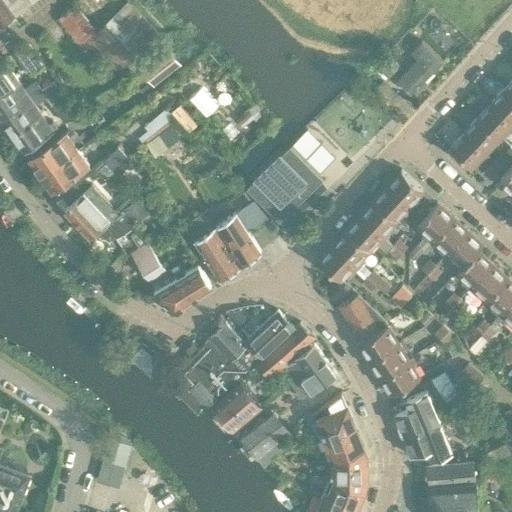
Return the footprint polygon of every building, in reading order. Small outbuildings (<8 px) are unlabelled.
[(0,0),(0,41),(3,40),(8,36),(0,24),(30,0),(29,0),(0,0)] [(128,0),(126,0),(97,28),(87,37),(92,42),(120,70),(158,32),(128,0)] [(417,57),(397,79),(412,92),(443,59),(422,40),(411,51),(417,57)] [(29,42),(27,44),(16,51),(30,72),(44,63),(29,42)] [(181,64),(168,48),(143,69),(156,84),(181,64)] [(400,65),(385,51),(374,62),(378,67),(374,72),(382,80),(387,75),(389,76),(400,65)] [(6,64),(0,68),(0,94),(19,81),(10,69),(6,64)] [(0,114),(2,117),(42,88),(35,78),(23,87),(19,81),(0,94),(0,114)] [(13,133),(42,114),(34,104),(46,95),(64,122),(74,115),(71,112),(50,82),(42,88),(2,117),(13,133)] [(511,91),(505,85),(491,100),(511,119),(511,118),(511,91)] [(491,100),(477,115),(498,134),(511,119),(491,100)] [(180,104),(172,111),(190,131),(197,124),(180,104)] [(42,114),(13,133),(24,149),(53,130),(49,124),(42,114)] [(477,115),(463,130),(484,149),(498,134),(477,115)] [(471,163),(484,149),(463,130),(450,144),(456,149),(471,163)] [(66,131),(29,156),(40,173),(77,147),(66,131)] [(160,157),(171,148),(163,138),(161,139),(155,132),(147,139),(152,146),(151,147),(154,151),(155,150),(160,157)] [(323,178),(290,144),(245,187),(276,218),(311,185),(308,181),(317,173),(322,179),(323,178)] [(119,145),(104,158),(111,167),(126,154),(119,145)] [(77,147),(40,173),(53,191),(78,173),(89,163),(77,147)] [(498,151),(493,157),(503,166),(508,160),(498,151)] [(503,166),(493,157),(488,162),(498,171),(503,166)] [(511,188),(511,164),(500,177),(511,188)] [(422,187),(402,168),(387,184),(412,207),(420,199),(415,195),(422,187)] [(91,181),(65,208),(91,236),(104,223),(117,209),(91,181)] [(412,207),(387,184),(374,198),(394,217),(401,210),(406,214),(412,207)] [(148,213),(138,197),(124,206),(134,222),(148,213)] [(394,217),(374,198),(360,213),(386,236),(392,229),(387,225),(394,217)] [(250,199),(215,223),(240,264),(261,250),(242,221),(257,210),(250,199)] [(434,237),(433,236),(432,236),(452,215),(437,201),(428,210),(423,216),(417,222),(425,229),(422,233),(424,234),(409,251),(416,258),(434,237)] [(423,206),(417,211),(423,216),(428,210),(423,206)] [(117,237),(135,226),(125,211),(107,222),(117,237)] [(240,264),(215,223),(210,226),(201,211),(186,223),(219,278),(240,264)] [(423,216),(417,211),(412,217),(417,222),(423,216)] [(394,244),(386,236),(360,213),(346,228),(367,247),(374,239),(386,250),(387,249),(396,257),(402,251),(394,244)] [(444,253),(467,228),(452,215),(432,236),(433,236),(434,237),(440,243),(437,246),(444,253)] [(129,232),(140,247),(147,243),(136,227),(129,232)] [(367,247),(346,228),(333,242),(359,265),(365,258),(360,254),(367,247)] [(467,228),(444,253),(451,259),(454,256),(461,263),(462,263),(476,248),(477,249),(477,248),(483,242),(467,228)] [(407,246),(399,239),(394,244),(402,251),(407,246)] [(359,265),(333,242),(320,257),(340,276),(347,269),(352,273),(359,265)] [(147,243),(140,247),(132,252),(150,278),(164,269),(147,243)] [(476,248),(462,263),(461,263),(456,268),(465,276),(462,279),(469,286),(492,262),(477,248),(477,249),(476,248)] [(429,257),(422,264),(428,270),(435,262),(429,257)] [(435,262),(428,270),(434,276),(441,268),(435,262)] [(492,262),(469,286),(477,293),(480,290),(486,296),(506,275),(492,262)] [(197,263),(157,288),(153,290),(171,306),(178,307),(212,285),(210,283),(197,263)] [(391,285),(373,268),(368,274),(377,282),(386,290),(391,285)] [(377,282),(368,274),(362,280),(371,289),(377,282)] [(511,280),(506,275),(486,296),(494,303),(491,306),(498,313),(511,297),(511,280)] [(400,305),(411,294),(405,288),(394,300),(400,305)] [(453,303),(460,295),(454,290),(447,297),(453,303)] [(358,294),(340,305),(360,338),(361,339),(387,322),(383,316),(358,294)] [(458,308),(465,300),(460,295),(453,303),(443,313),(448,318),(458,308)] [(511,297),(498,313),(505,319),(508,316),(511,320),(511,297)] [(278,308),(274,312),(247,337),(257,348),(263,354),(294,326),(278,308)] [(427,321),(433,313),(427,308),(420,315),(427,321)] [(241,310),(228,314),(236,322),(245,314),(241,310)] [(476,325),(482,330),(489,323),(484,317),(476,325)] [(284,359),(294,351),(308,340),(307,340),(316,333),(301,320),(294,326),(263,354),(256,361),(262,368),(268,375),(286,362),(284,359)] [(226,322),(209,337),(230,359),(246,343),(226,322)] [(387,322),(361,339),(370,355),(397,338),(387,322)] [(436,329),(442,335),(449,328),(442,322),(436,329)] [(489,323),(482,330),(487,335),(494,327),(489,323)] [(449,328),(442,335),(448,341),(455,333),(449,328)] [(238,368),(230,359),(209,337),(199,347),(193,341),(185,348),(191,354),(177,367),(163,382),(198,412),(205,406),(235,380),(243,373),(256,361),(263,354),(257,348),(238,368)] [(397,338),(370,355),(380,373),(408,356),(397,338)] [(308,340),(294,351),(297,354),(294,356),(295,358),(286,365),(291,373),(287,377),(291,382),(326,358),(314,342),(311,344),(308,340)] [(408,356),(380,373),(391,391),(419,374),(408,356)] [(314,387),(337,372),(326,358),(291,382),(296,389),(300,396),(306,392),(310,390),(310,391),(315,388),(314,387)] [(469,391),(484,375),(468,362),(460,373),(453,377),(468,390),(469,391)] [(470,408),(464,394),(468,390),(453,377),(451,379),(444,369),(431,377),(442,394),(446,401),(445,401),(457,428),(475,421),(482,416),(477,405),(470,408)] [(262,404),(240,380),(211,405),(232,428),(262,404)] [(353,419),(343,392),(342,390),(312,412),(318,427),(323,438),(352,427),(349,420),(353,419)] [(432,421),(430,415),(430,416),(428,411),(424,403),(425,403),(424,402),(395,413),(403,435),(439,420),(439,419),(432,421)] [(283,434),(290,428),(275,408),(241,434),(246,441),(239,446),(250,458),(251,458),(256,455),(263,450),(270,444),(276,439),(283,434)] [(451,450),(439,420),(403,435),(411,455),(427,448),(430,457),(438,455),(451,450)] [(364,446),(358,430),(353,431),(352,427),(323,438),(327,448),(331,459),(364,447),(364,446)] [(110,434),(98,478),(118,484),(130,439),(110,434)] [(290,444),(283,434),(276,439),(284,449),(290,444)] [(26,465),(0,455),(0,442),(1,439),(0,438),(0,504),(10,508),(26,465)] [(284,449),(276,439),(270,444),(277,454),(284,449)] [(277,454),(270,444),(263,450),(270,459),(277,454)] [(369,475),(369,459),(366,459),(364,447),(331,459),(331,474),(364,486),(366,474),(369,475)] [(270,459),(263,450),(256,455),(263,465),(270,459)] [(472,459),(427,463),(429,483),(474,479),(472,459)] [(357,504),(364,488),(364,486),(331,474),(331,475),(322,495),(351,506),(353,502),(357,504)] [(474,479),(429,483),(428,483),(430,511),(485,511),(483,479),(474,479)] [(348,511),(351,506),(322,495),(314,511),(348,511)]
